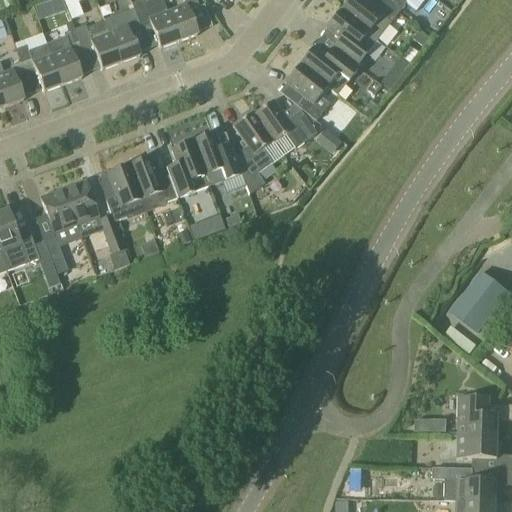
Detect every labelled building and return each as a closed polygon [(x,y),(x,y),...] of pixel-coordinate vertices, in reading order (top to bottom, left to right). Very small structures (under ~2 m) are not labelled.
[(67,0),(72,19),(85,15),(81,1),(86,0),(67,0)] [(167,14),(162,0),(156,0),(144,5),(143,2),(132,6),(133,11),(141,30),(150,27),(160,51),(179,44),(167,14)] [(167,14),(179,44),(198,37),(189,12),(199,8),(195,0),(183,0),(186,7),(167,14)] [(386,31),(398,15),(379,0),(348,0),(339,12),(377,42),(386,31)] [(379,0),(397,14),(407,0),(379,0)] [(131,34),(141,30),(133,11),(105,22),(105,24),(121,65),(140,58),(131,34)] [(357,68),(377,42),(339,12),(325,30),(340,41),(333,50),(358,70),(359,70),(357,68)] [(101,73),(121,65),(105,24),(87,31),(85,27),(75,31),(91,74),(100,70),(101,73)] [(81,78),(91,74),(75,31),(65,35),(66,39),(47,46),(51,57),(63,87),(82,80),(81,78)] [(424,49),(431,41),(421,33),(414,41),(424,49)] [(51,57),(32,64),(33,63),(32,59),(31,60),(27,48),(17,52),(21,64),(32,95),(42,91),(43,94),(63,87),(51,57)] [(358,70),(333,50),(326,59),(313,49),(299,67),(327,89),(337,98),(358,70)] [(23,99),(32,95),(21,64),(11,68),(12,72),(4,75),(0,66),(0,65),(0,97),(4,109),(24,102),(23,99)] [(320,98),(327,89),(299,67),(285,84),(304,99),(297,108),(316,123),(329,106),(320,98)] [(382,88),(375,82),(367,92),(374,98),(382,88)] [(254,116),(274,145),(286,137),(296,151),(317,136),(301,113),(288,123),(273,102),(254,116),(253,114),(255,116),(254,116)] [(367,122),(377,109),(370,103),(360,116),(367,122)] [(274,146),(274,145),(254,116),(255,116),(253,114),(233,128),(247,149),(235,158),(242,168),(238,169),(241,176),(249,196),(264,186),(258,176),(272,165),(262,151),(273,144),(274,146)] [(241,176),(238,169),(225,135),(215,139),(213,135),(192,143),(205,177),(218,172),(222,183),(241,176)] [(209,188),(205,177),(192,143),(171,151),(179,174),(169,178),(177,200),(196,193),(209,188)] [(177,200),(169,178),(158,182),(150,159),(129,167),(145,212),(159,207),(177,200)] [(133,217),(145,212),(129,167),(107,175),(116,198),(106,202),(112,217),(114,224),(115,224),(133,217)] [(63,192),(76,226),(98,217),(86,184),(63,192)] [(53,234),(76,226),(63,192),(41,200),(53,234)] [(8,212),(0,215),(0,255),(7,274),(39,261),(34,248),(30,236),(18,240),(8,212)] [(126,252),(115,224),(114,224),(112,217),(99,222),(112,257),(109,258),(115,272),(130,266),(125,252),(126,252)] [(189,229),(194,243),(207,237),(225,231),(220,217),(189,229)] [(229,229),(241,225),(238,218),(226,222),(229,229)] [(55,240),(45,244),(50,257),(53,265),(55,264),(59,276),(68,273),(60,249),(56,240),(55,240)] [(50,257),(45,244),(44,244),(34,248),(39,261),(50,257)] [(13,272),(17,288),(29,285),(25,269),(13,272)] [(479,337),(510,297),(482,275),(451,314),(479,337)] [(459,438),(498,440),(499,421),(511,421),(511,407),(490,406),(490,400),(460,399),(459,438)] [(417,420),(417,432),(447,433),(447,421),(417,420)] [(498,462),(498,440),(459,438),(458,461),(473,461),(472,472),(488,472),(488,461),(498,462)] [(364,472),(353,469),(351,482),(362,484),(364,472)] [(487,482),(488,472),(472,472),(472,482),(445,481),(444,504),(457,504),(496,505),(497,483),(487,482)]
